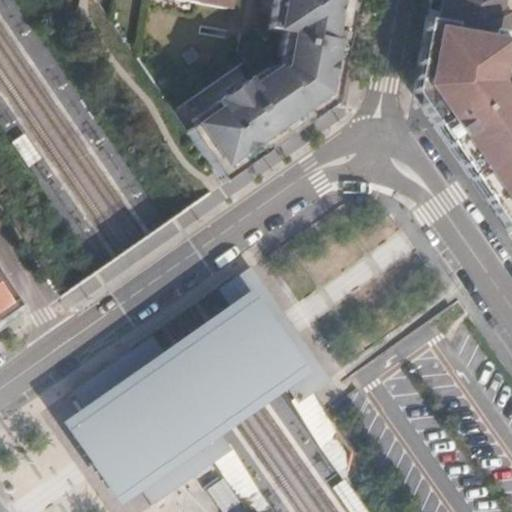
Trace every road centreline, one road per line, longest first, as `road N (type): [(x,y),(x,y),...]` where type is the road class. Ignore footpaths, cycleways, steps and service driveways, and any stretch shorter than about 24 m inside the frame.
road 1 (residential): [(373,151),(315,170),(62,343)]
road 2 (residential): [(511,306),(442,206),(409,172),(373,151)]
road 3 (residential): [(399,0),(373,151)]
